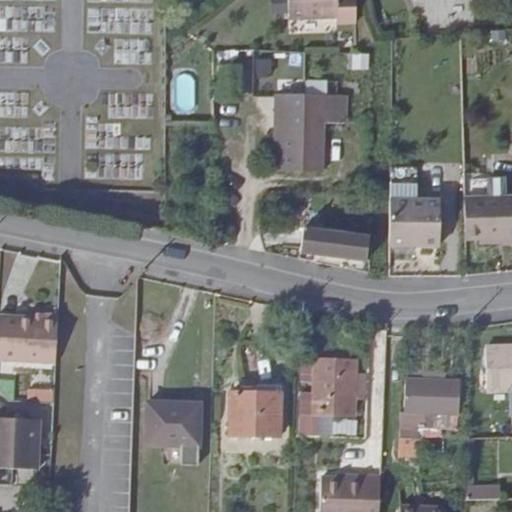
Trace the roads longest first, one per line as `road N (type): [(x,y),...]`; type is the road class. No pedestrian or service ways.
road 1 (unclassified): [(100,242),(360,302),(511,295)]
road 2 (residential): [(90,511),(100,242)]
